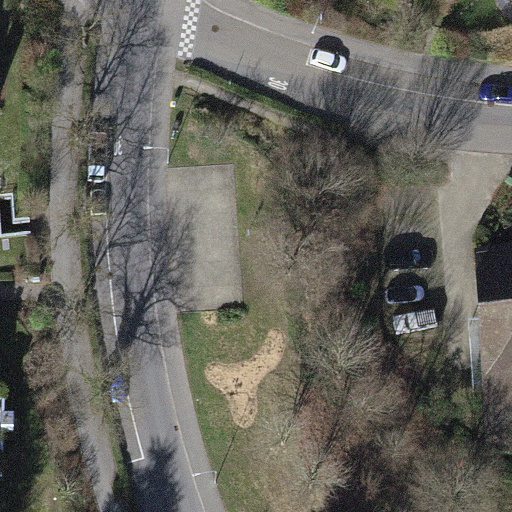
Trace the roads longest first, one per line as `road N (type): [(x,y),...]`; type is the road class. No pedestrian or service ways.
road 1 (residential): [(178,511),(150,403),(126,233),(142,0)]
road 2 (residential): [(153,0),(338,90),(484,130),(511,128)]
